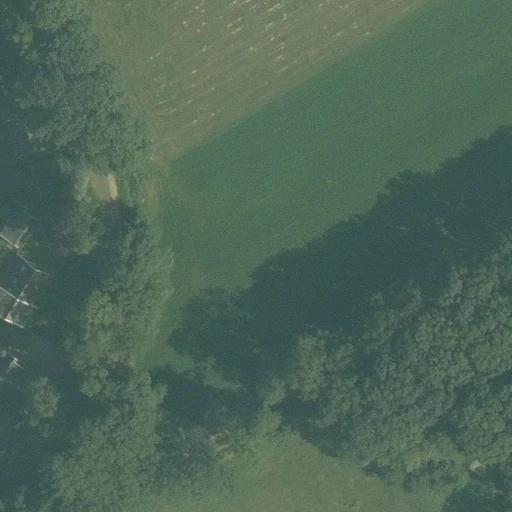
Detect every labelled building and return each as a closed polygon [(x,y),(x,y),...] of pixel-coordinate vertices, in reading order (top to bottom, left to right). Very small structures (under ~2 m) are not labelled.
[(16,157),(50,145),(38,110),(4,122),(16,157)] [(16,206),(0,228),(0,234),(18,246),(36,220),(16,206)] [(16,255),(0,278),(0,286),(31,305),(50,277),(16,255)] [(0,312),(22,327),(35,307),(31,305),(0,286),(0,312)] [(7,351),(0,360),(0,373),(14,384),(24,370),(16,364),(19,360),(7,351)] [(475,470),(494,443),(477,431),(458,457),(475,470)]
